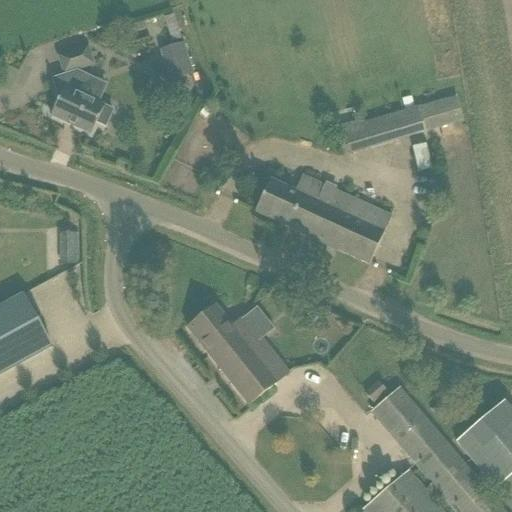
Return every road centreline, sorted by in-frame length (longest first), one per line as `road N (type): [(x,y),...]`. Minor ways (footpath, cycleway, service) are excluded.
road 1 (unclassified): [(511,364),(439,344),(131,209)]
road 2 (unclassified): [(285,511),(143,352),(121,316),(108,274),(131,209)]
road 3 (unclassified): [(131,209),(0,162)]
